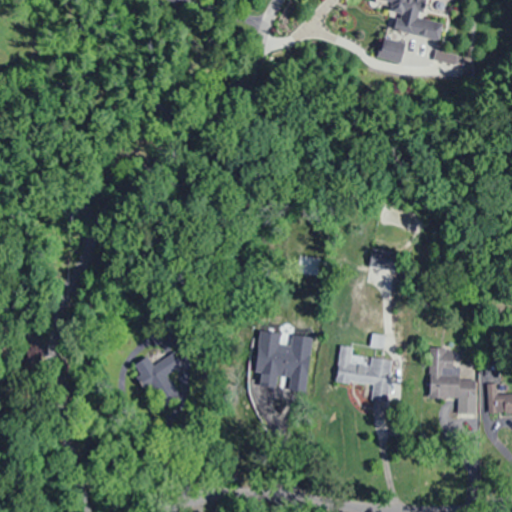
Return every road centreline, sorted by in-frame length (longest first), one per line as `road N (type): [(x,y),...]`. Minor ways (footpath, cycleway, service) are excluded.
road 1 (residential): [(277,0),(234,94),(139,174),(100,220),(56,322),(60,398)]
road 2 (residential): [(178,511),(245,496),(398,511),(511,499)]
